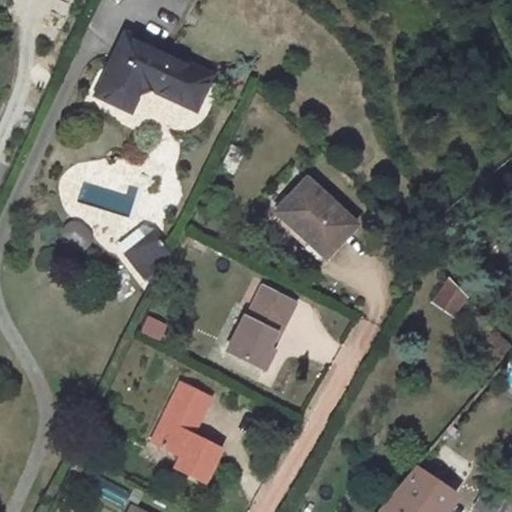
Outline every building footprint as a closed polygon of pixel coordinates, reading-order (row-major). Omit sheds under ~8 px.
[(125,37),(98,93),(128,108),(136,91),(149,86),(193,107),(208,76),(125,37)] [(305,180),(276,212),(324,256),(354,224),(305,180)] [(75,249),(91,238),(77,217),(61,228),(75,249)] [(144,279),(173,255),(153,230),(143,226),(118,245),(144,279)] [(464,296),(448,280),(434,301),(453,312),(464,296)] [(244,317),(227,350),(263,369),(273,350),(267,348),(274,334),(278,335),(294,303),(263,287),(246,318),(244,317)] [(210,398),(180,383),(150,442),(179,457),(174,467),(204,482),(221,449),(204,440),(201,446),(196,443),(199,438),(191,435),(210,398)] [(400,479),(411,466),(381,446),(370,460),(400,479)] [(442,511),(455,496),(415,468),(380,510),(378,511),(442,511)] [(101,484),(97,496),(124,504),(128,491),(101,484)] [(482,511),(496,511),(504,493),(484,485),(474,508),(482,511)] [(511,511),(511,496),(503,511),(511,511)]
